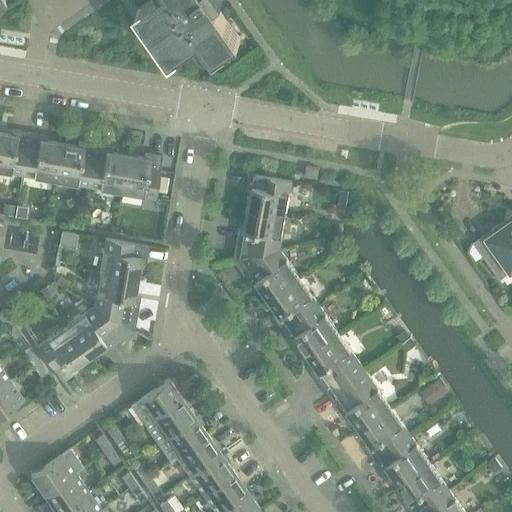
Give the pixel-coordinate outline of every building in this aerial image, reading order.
[(216,57),(241,39),(216,4),(221,0),(150,0),(138,9),(143,17),(166,49),(172,58),(202,37),(216,57)] [(15,135),(0,132),(0,171),(9,173),(22,175),(28,142),(29,133),(16,130),(15,135)] [(43,135),(29,133),(28,142),(22,175),(35,178),(56,181),(57,173),(62,143),(42,140),(43,135)] [(81,147),(62,143),(57,173),(56,181),(75,184),(88,187),(94,153),(95,145),(82,142),(81,147)] [(109,147),(95,145),(94,153),(88,187),(102,189),(122,192),(123,185),(128,155),(108,151),(109,147)] [(148,158),(128,155),(123,185),(122,192),(141,196),(155,198),(158,186),(160,174),(161,165),(162,161),(162,156),(148,154),(148,158)] [(317,178),(319,169),(307,167),(305,176),(317,178)] [(160,174),(158,186),(167,187),(169,176),(160,174)] [(252,188),(248,208),(275,213),(286,215),(289,195),(292,181),(275,178),(266,177),(250,174),(247,187),(252,188)] [(5,204),(3,214),(13,216),(15,205),(5,204)] [(30,209),(17,206),(15,216),(28,218),(30,209)] [(240,227),(235,259),(254,255),(280,249),(282,235),(286,215),(275,213),(248,208),(245,228),(240,227)] [(511,215),(503,222),(505,224),(506,225),(511,233),(511,215)] [(508,274),(511,270),(511,233),(506,225),(505,224),(503,222),(491,230),(493,233),(493,234),(484,240),(483,241),(477,245),(500,279),(507,274),(508,274)] [(493,233),(491,230),(474,242),(477,245),(483,241),(484,240),(493,234),(493,233)] [(62,231),(60,245),(76,247),(78,233),(62,231)] [(103,252),(100,272),(107,273),(138,279),(141,259),(146,260),(148,246),(138,244),(106,238),(103,252)] [(257,283),(269,299),(291,284),(300,278),(288,261),(280,249),(254,255),(235,259),(253,286),(257,283)] [(134,298),(138,279),(107,273),(100,272),(96,292),(94,306),(123,325),(133,331),(139,299),(134,298)] [(60,276),(56,283),(65,289),(69,282),(60,276)] [(277,319),(284,329),(296,321),(319,305),(312,294),(300,278),(291,284),(269,299),(280,316),(277,319)] [(46,286),(40,290),(46,299),(53,295),(46,286)] [(20,304),(12,310),(21,322),(29,317),(20,304)] [(296,338),(307,354),(329,339),(339,332),(327,316),(319,305),(296,321),(284,329),(292,341),(296,338)] [(107,350),(133,331),(123,325),(94,306),(83,315),(66,326),(71,333),(88,357),(104,346),(107,350)] [(0,311),(0,318),(5,327),(13,321),(4,309),(0,311)] [(22,334),(13,321),(5,327),(15,340),(22,334)] [(71,333),(66,326),(50,338),(38,346),(56,372),(62,381),(74,373),(71,369),(88,357),(71,333)] [(404,330),(396,337),(401,344),(410,337),(404,330)] [(315,374),(330,394),(341,386),(365,369),(350,349),(339,332),(329,339),(307,354),(319,371),(315,374)] [(410,337),(401,344),(407,351),(415,345),(410,337)] [(23,351),(32,364),(39,359),(30,346),(23,351)] [(48,372),(39,359),(32,364),(41,377),(48,372)] [(0,386),(10,379),(0,365),(0,386)] [(348,413),(360,429),(383,413),(391,407),(380,390),(365,369),(341,386),(330,394),(344,415),(348,413)] [(157,386),(137,400),(130,405),(143,424),(151,419),(170,405),(182,397),(168,378),(157,386)] [(0,415),(5,412),(23,399),(10,379),(0,386),(0,415)] [(448,391),(440,379),(422,391),(430,402),(448,391)] [(195,416),(182,397),(170,405),(151,419),(143,424),(157,443),(164,438),(183,424),(195,416)] [(368,448),(375,459),(386,452),(410,434),(403,424),(391,407),(383,413),(360,429),(372,446),(368,448)] [(208,434),(195,416),(183,424),(164,438),(157,443),(170,461),(177,456),(196,443),(208,434)] [(107,430),(116,443),(124,438),(115,425),(107,430)] [(95,439),(104,452),(111,447),(102,434),(95,439)] [(177,457),(190,475),(210,461),(221,453),(208,434),(196,443),(177,456),(170,461),(170,462),(177,457)] [(387,468),(398,484),(421,468),(430,462),(418,445),(410,434),(386,452),(375,459),(383,470),(387,468)] [(133,451),(124,438),(116,443),(125,456),(133,451)] [(121,460),(111,447),(104,452),(113,465),(121,460)] [(31,475),(44,494),(55,486),(75,472),(62,453),(42,467),(31,475)] [(190,475),(204,494),(223,480),(235,472),(221,453),(210,461),(190,475)] [(496,456),(487,463),(494,473),(504,467),(496,456)] [(133,468),(142,481),(150,476),(140,462),(133,468)] [(407,503),(412,511),(416,511),(425,506),(449,489),(442,479),(430,462),(421,468),(398,484),(410,501),(407,503)] [(121,477),(130,490),(138,484),(129,471),(121,477)] [(44,494),(57,511),(58,511),(68,505),(88,491),(75,472),(55,486),(44,494)] [(204,494),(216,511),(236,499),(248,491),(235,472),(223,480),(204,494)] [(158,489),(150,476),(142,481),(152,493),(158,489)] [(147,497),(138,484),(130,490),(139,503),(147,497)] [(465,511),(457,500),(449,489),(425,506),(416,511),(465,511)] [(58,511),(98,511),(102,510),(88,491),(68,505),(58,511)] [(216,511),(256,511),(261,509),(248,491),(236,499),(216,511)] [(160,505),(164,511),(176,511),(167,500),(160,505)]
